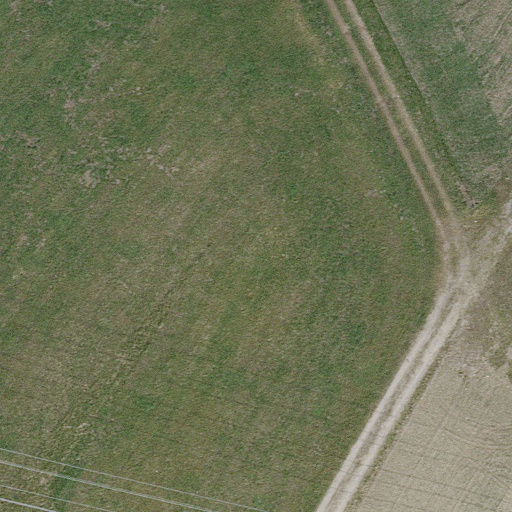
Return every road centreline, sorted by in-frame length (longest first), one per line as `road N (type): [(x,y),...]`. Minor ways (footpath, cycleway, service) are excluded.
road 1 (track): [(464,285),(454,239),(326,0)]
road 2 (track): [(333,511),(464,285)]
